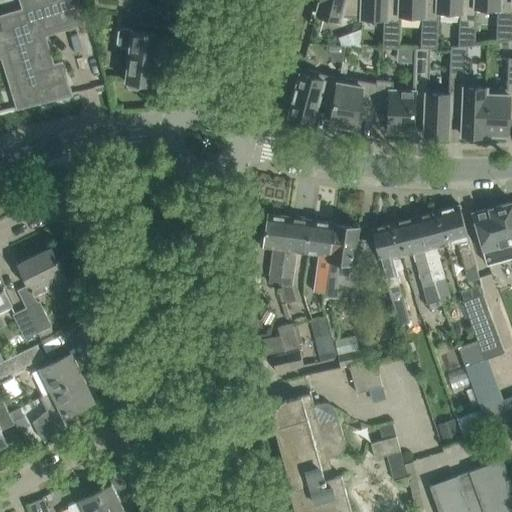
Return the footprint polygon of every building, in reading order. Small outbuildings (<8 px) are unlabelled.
[(54,65),(45,29),(84,20),(79,0),(21,0),(22,3),(24,11),(0,16),(0,43),(2,42),(22,106),(70,93),(63,63),(54,65)] [(361,16),(361,0),(319,0),(316,13),(340,19),(341,15),(361,16)] [(398,15),(399,0),(361,0),(361,16),(361,18),(384,19),(383,47),(399,48),(400,15),(398,15)] [(422,16),(420,47),(430,47),(436,47),(438,14),(436,14),(436,0),(399,0),(398,15),(400,15),(422,16)] [(475,7),(474,0),(436,0),(436,14),(438,14),(460,15),(458,46),(468,45),(474,45),(476,7),(475,7)] [(511,0),(474,0),(475,7),(476,7),(497,8),(496,41),(511,38),(511,0)] [(181,36),(182,29),(158,26),(132,23),(132,28),(122,27),(120,29),(118,42),(121,46),(130,47),(126,80),(127,81),(126,85),(129,89),(138,89),(140,86),(141,83),(154,84),(158,59),(179,62),(182,36),(181,36)] [(452,55),(450,93),(449,117),(462,117),(461,133),(485,134),(484,134),(485,93),(486,93),(487,87),(465,86),(466,55),(467,55),(468,45),(458,46),(451,46),(451,55),(452,55)] [(450,93),(427,92),(428,59),(429,59),(430,47),(420,47),(415,47),(414,58),(415,58),(414,90),(415,90),(413,120),(424,121),(424,134),(448,135),(449,117),(450,93)] [(511,119),(511,57),(508,58),(507,88),(487,87),(486,93),(485,93),(484,134),(485,134),(507,135),(508,120),(511,119)] [(332,111),(338,81),(338,78),(301,68),(289,114),(291,114),(290,118),(301,121),(301,117),(313,120),(316,107),(332,111)] [(373,110),(376,83),(372,82),(339,76),(338,78),(338,81),(332,111),(330,123),(355,127),(357,113),(374,116),(375,110),(373,110)] [(376,79),(376,83),(373,110),(375,110),(389,111),(388,131),(412,132),(413,120),(415,90),(414,90),(392,89),(392,81),(376,79)] [(511,201),(472,212),(487,265),(501,261),(505,260),(501,246),(509,243),(511,252),(511,201)] [(459,205),(434,212),(439,230),(444,228),(448,244),(457,242),(463,266),(453,269),(455,277),(466,275),(465,273),(475,270),(473,262),(474,262),(464,224),(459,205)] [(434,212),(415,217),(430,274),(440,300),(449,298),(443,276),(435,247),(448,244),(444,228),(439,230),(434,212)] [(268,282),(280,284),(279,281),(288,216),(268,214),(263,246),(273,247),(269,274),(270,274),(268,282)] [(279,281),(280,284),(292,285),(297,251),(305,252),(310,219),(288,216),(279,281)] [(415,217),(390,223),(395,240),(400,239),(405,255),(413,253),(427,304),(440,300),(430,274),(415,217)] [(310,219),(305,252),(318,254),(314,280),(315,281),(313,292),(324,294),(325,288),(326,288),(330,254),(334,223),(310,219)] [(325,288),(324,294),(324,295),(338,297),(339,283),(356,285),(359,264),(381,267),(374,240),(356,238),(358,226),(334,223),(330,254),(326,288),(325,288)] [(374,240),(381,267),(386,287),(400,324),(409,321),(398,284),(391,259),(405,255),(400,239),(395,240),(390,223),(371,228),(374,240)] [(34,296),(40,293),(47,290),(43,283),(64,273),(58,262),(60,261),(59,258),(57,259),(51,248),(18,264),(34,296)] [(259,271),(247,272),(249,284),(261,282),(259,271)] [(468,275),(458,278),(461,290),(471,288),(468,275)] [(0,281),(0,312),(12,306),(4,289),(5,289),(3,286),(2,287),(0,281)] [(483,295),(462,301),(475,335),(495,328),(483,295)] [(39,301),(26,307),(40,336),(53,329),(39,301)] [(26,307),(21,310),(13,314),(24,338),(37,332),(39,336),(40,336),(26,307)] [(330,333),(327,317),(310,320),(314,336),(330,333)] [(277,327),(280,336),(264,338),(266,353),(284,351),(284,353),(299,349),(292,323),(277,327)] [(9,357),(0,360),(0,374),(42,355),(37,344),(9,357)] [(299,349),(284,353),(272,356),(276,371),(303,364),(299,349)] [(335,350),(319,353),(321,360),(336,357),(335,350)] [(481,350),(461,357),(465,367),(466,367),(484,359),(481,350)] [(70,354),(52,362),(33,372),(38,382),(48,378),(54,391),(81,378),(70,354)] [(361,362),(348,365),(356,392),(368,389),(372,402),(385,398),(374,359),(361,362)] [(46,409),(32,421),(41,439),(66,427),(61,416),(92,400),(81,378),(54,391),(40,397),(46,409)] [(274,422),(274,424),(292,490),(296,489),(299,501),(293,503),(295,511),(351,511),(341,472),(333,475),(328,455),(341,452),(343,448),(345,442),(335,408),(331,404),(323,400),(313,403),(310,391),(286,400),(286,399),(284,400),(282,401),(281,403),(279,404),(278,406),(277,408),(276,410),(275,412),(274,414),(274,416),(274,418),(274,420),(274,422)] [(23,414),(20,407),(8,413),(11,420),(23,414)] [(487,428),(481,409),(457,417),(463,436),(487,428)] [(438,424),(444,444),(460,438),(454,419),(438,424)] [(386,453),(389,464),(393,480),(407,476),(403,465),(392,422),(379,426),(382,439),(370,442),(374,457),(386,453)] [(511,511),(511,484),(503,458),(430,485),(439,511),(511,511)] [(67,506),(70,511),(112,511),(123,507),(112,484),(67,506)]
